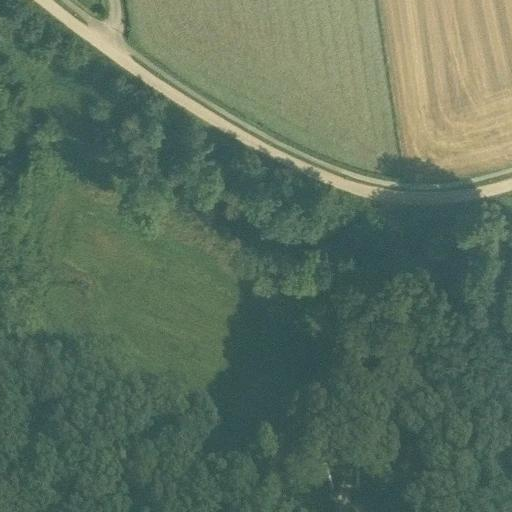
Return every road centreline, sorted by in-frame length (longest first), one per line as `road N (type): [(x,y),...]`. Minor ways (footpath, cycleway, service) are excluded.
road 1 (track): [(47,0),(254,145),(322,178),(399,199)]
road 2 (track): [(339,511),(399,199)]
